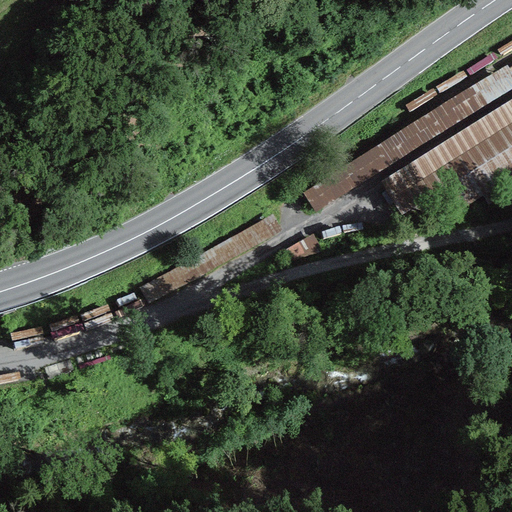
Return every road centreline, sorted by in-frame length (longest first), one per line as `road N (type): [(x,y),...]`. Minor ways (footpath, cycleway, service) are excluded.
road 1 (secondary): [(496,0),(204,199),(108,250),(0,291)]
road 2 (track): [(190,310),(257,283),(422,249),(511,218)]
